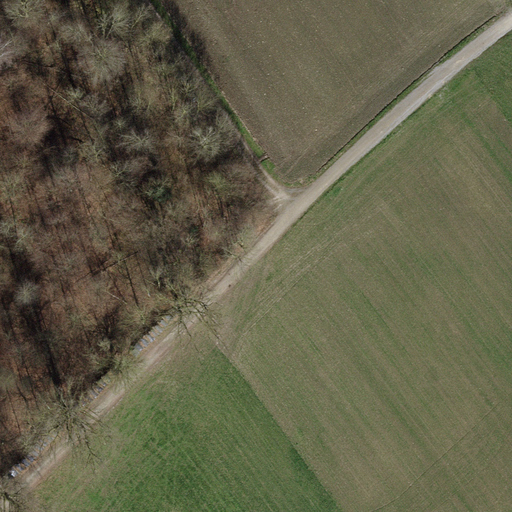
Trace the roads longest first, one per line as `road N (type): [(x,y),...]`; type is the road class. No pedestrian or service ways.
road 1 (track): [(0,510),(286,218),(448,67),(511,20)]
road 2 (track): [(286,218),(136,0)]
